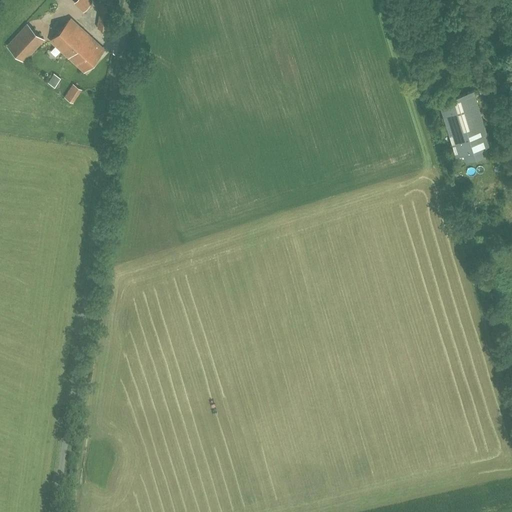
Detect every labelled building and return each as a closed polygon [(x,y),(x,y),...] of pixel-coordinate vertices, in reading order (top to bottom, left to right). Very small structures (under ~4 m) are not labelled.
[(112,5),(100,4),(97,28),(109,29),(112,5)] [(84,72),(105,49),(70,18),(50,41),(84,72)] [(7,47),(24,61),(43,39),(27,25),(7,47)] [(55,87),(61,77),(54,73),(48,82),(55,87)] [(73,83),(64,97),(73,103),(82,89),(73,83)] [(480,111),(477,102),(477,101),(474,91),(473,90),(439,101),(444,116),(446,122),(456,154),(463,152),(466,160),(478,156),(485,154),(483,146),(474,116),(481,114),(480,111)]
